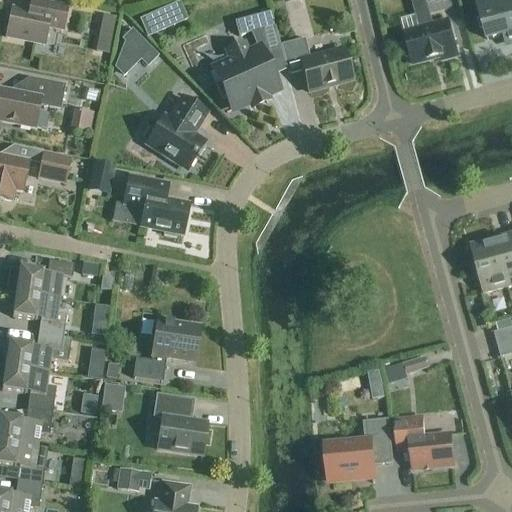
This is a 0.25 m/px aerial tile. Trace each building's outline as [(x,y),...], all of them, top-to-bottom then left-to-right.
[(148,35),(187,17),(179,0),(176,0),(140,17),(148,35)] [(511,0),(511,1),(479,10),(487,42),(504,37),(506,45),(511,43),(511,0)] [(62,32),(67,9),(30,1),(27,13),(11,10),(5,39),(44,47),(47,29),(62,32)] [(250,34),(258,51),(246,56),(242,48),(228,54),(232,63),(214,70),(221,84),(214,87),(220,101),(227,98),(233,112),(251,104),(253,108),(266,102),(264,98),(276,92),(270,79),(286,72),(270,14),(234,24),(238,38),(250,34)] [(457,58),(447,22),(432,26),(429,14),(400,21),(406,43),(402,44),(400,48),(402,57),(406,59),(410,58),(412,66),(440,59),(441,63),(457,58)] [(103,17),(99,35),(111,38),(115,19),(103,17)] [(132,31),(121,41),(147,68),(158,58),(132,31)] [(304,41),(280,47),(288,77),(302,73),(308,94),(351,83),(343,52),(309,61),(304,41)] [(25,96),(0,91),(0,123),(33,130),(38,107),(59,111),(64,87),(28,80),(25,96)] [(206,116),(181,100),(167,122),(163,120),(147,146),(164,158),(163,160),(171,166),(173,163),(187,172),(196,157),(199,158),(204,150),(201,148),(203,145),(192,138),(206,116)] [(74,110),(70,131),(91,135),(95,115),(74,110)] [(40,166),(38,177),(66,183),(71,160),(43,154),(40,166)] [(28,164),(0,157),(0,200),(12,203),(14,193),(21,194),(28,164)] [(87,193),(109,198),(115,168),(93,163),(87,193)] [(168,188),(128,180),(123,206),(143,210),(140,229),(163,234),(163,238),(176,240),(177,237),(183,238),(189,207),(165,202),(168,188)] [(511,287),(511,236),(495,241),(507,289),(511,287)] [(507,289),(495,241),(470,248),(483,295),(507,289)] [(46,276),(9,270),(5,295),(15,296),(58,302),(62,279),(71,280),(73,267),(48,263),(46,276)] [(96,279),(98,267),(82,265),(80,277),(96,279)] [(101,279),(100,291),(111,293),(113,281),(101,279)] [(15,296),(12,319),(39,323),(37,337),(70,341),(71,341),(63,340),(66,317),(56,316),(58,302),(15,296)] [(95,305),(91,334),(105,336),(109,307),(95,305)] [(511,320),(495,325),(498,334),(511,329),(511,320)] [(190,364),(192,350),(197,351),(200,329),(157,322),(151,363),(135,361),(132,380),(162,385),(166,361),(190,364)] [(511,329),(498,334),(494,335),(497,347),(511,343),(511,329)] [(8,346),(4,369),(48,376),(50,361),(67,364),(70,341),(37,337),(36,350),(8,346)] [(511,343),(497,347),(500,360),(511,356),(511,343)] [(104,379),(108,350),(91,347),(87,377),(104,379)] [(422,359),(404,364),(408,376),(426,370),(422,359)] [(385,369),(389,381),(407,375),(402,363),(385,369)] [(108,367),(106,381),(116,382),(118,368),(108,367)] [(4,369),(1,393),(29,397),(27,410),(52,414),(69,416),(71,408),(53,406),(55,389),(46,388),(48,376),(4,369)] [(101,408),(120,411),(124,386),(105,383),(101,408)] [(157,452),(201,458),(206,426),(190,424),(193,403),(156,398),(153,420),(162,421),(157,452)] [(0,419),(0,443),(37,449),(39,436),(48,437),(52,414),(27,410),(25,423),(0,419)] [(326,448),(329,479),(321,480),(321,481),(371,476),(372,486),(374,485),(372,465),(389,464),(385,425),(368,427),(367,419),(366,419),(368,444),(326,448)] [(421,423),(395,425),(398,451),(410,450),(412,472),(454,468),(451,437),(423,440),(421,423)] [(37,449),(0,443),(0,468),(18,471),(16,484),(41,487),(44,464),(35,463),(37,449)] [(83,486),(86,459),(74,457),(70,484),(83,486)] [(116,492),(138,495),(141,474),(119,471),(118,472),(116,472),(114,484),(117,484),(116,492)] [(0,494),(0,511),(27,511),(28,509),(38,511),(41,487),(16,484),(14,497),(0,494)] [(158,504),(154,503),(152,511),(195,511),(196,510),(186,508),(189,489),(161,485),(158,504)]
